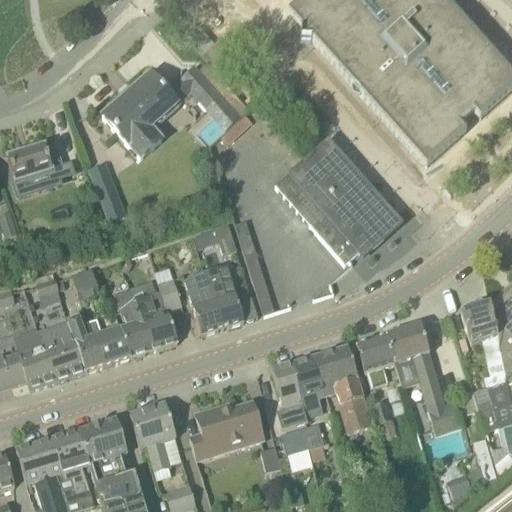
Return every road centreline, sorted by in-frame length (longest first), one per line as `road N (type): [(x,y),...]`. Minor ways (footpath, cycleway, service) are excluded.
road 1 (tertiary): [(0,432),(341,323),(411,291),(469,250)]
road 2 (residential): [(469,250),(247,0)]
road 3 (residential): [(0,106),(33,95),(142,0)]
